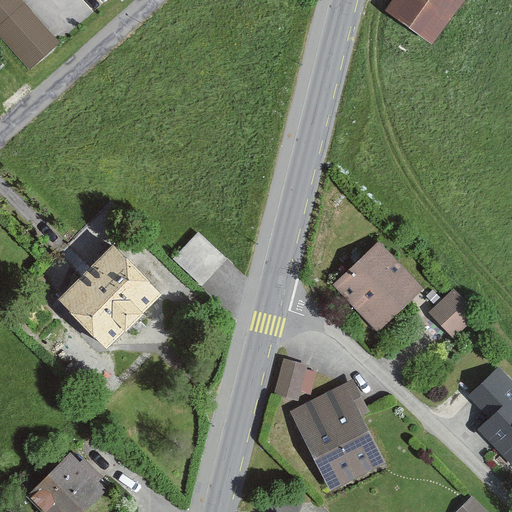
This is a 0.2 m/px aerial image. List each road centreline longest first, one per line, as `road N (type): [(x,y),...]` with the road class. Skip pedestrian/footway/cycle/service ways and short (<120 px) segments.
road 1 (unclassified): [(269,274),(511,507)]
road 2 (secondary): [(269,274),(341,0)]
road 3 (secondary): [(211,511),(269,274)]
road 4 (unclassified): [(0,130),(149,0)]
